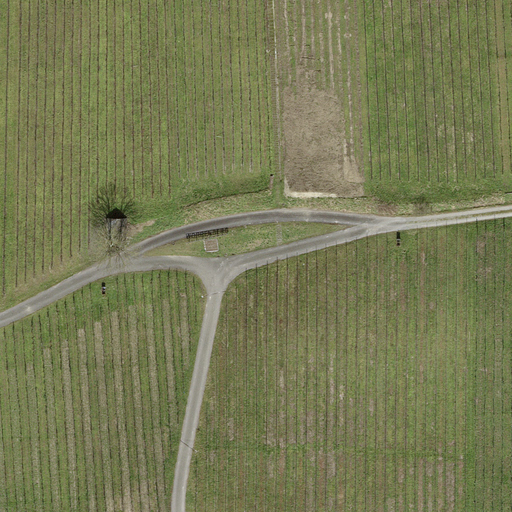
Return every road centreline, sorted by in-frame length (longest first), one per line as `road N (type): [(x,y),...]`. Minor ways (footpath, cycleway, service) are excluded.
road 1 (track): [(511,210),(396,223),(245,216),(177,228),(0,317)]
road 2 (track): [(112,255),(225,265),(396,223)]
road 3 (track): [(179,511),(225,265)]
